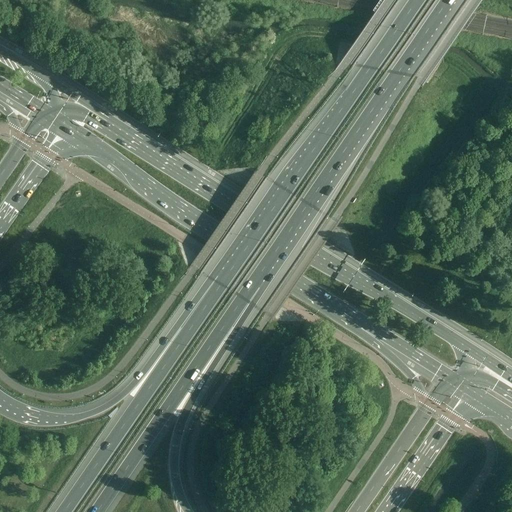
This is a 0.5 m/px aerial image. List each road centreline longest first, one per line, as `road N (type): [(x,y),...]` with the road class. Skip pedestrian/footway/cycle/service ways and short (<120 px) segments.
road 1 (secondary): [(464,347),(76,107)]
road 2 (secondary): [(55,139),(377,337)]
road 3 (trunk): [(241,298),(447,0)]
road 4 (trunk): [(417,0),(220,284)]
road 5 (trunk): [(220,284),(127,390),(100,409),(32,412),(0,398)]
road 6 (trunk): [(220,284),(64,511)]
road 7 (trunk): [(97,511),(241,298)]
road 8 (trunk): [(188,511),(173,469),(176,436),(241,298)]
road 9 (trunk): [(385,511),(462,393)]
